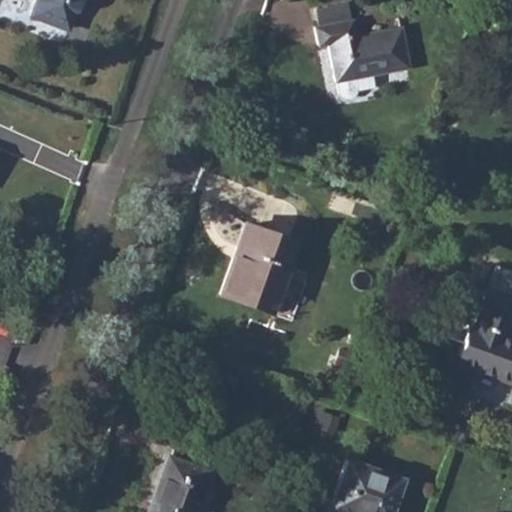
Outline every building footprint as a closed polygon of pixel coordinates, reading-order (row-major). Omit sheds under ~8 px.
[(34,0),(28,14),(66,29),(76,0),(34,0)] [(349,23),(314,27),(317,45),(327,44),(337,93),(341,96),(345,98),(349,97),(353,93),(355,88),(371,86),(369,73),(404,68),(396,28),(352,36),(349,23)] [(232,255),(218,293),(269,312),(286,266),(280,263),(288,239),(247,224),(235,257),(232,255)] [(465,325),(452,362),(511,383),(511,341),(499,337),(511,300),(483,290),(470,327),(465,325)] [(164,457),(144,511),(191,511),(206,472),(164,457)] [(344,459),(327,507),(342,511),(385,511),(398,477),(344,459)]
